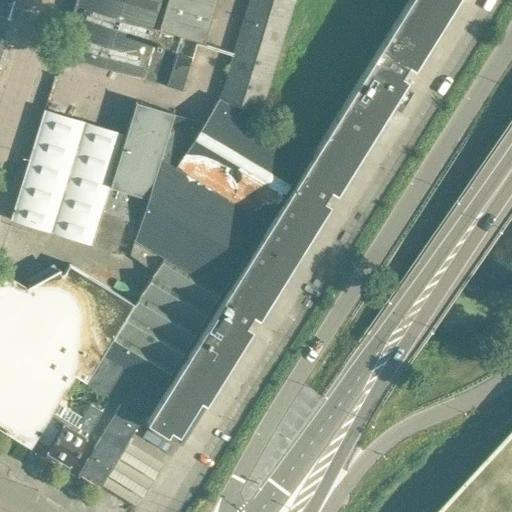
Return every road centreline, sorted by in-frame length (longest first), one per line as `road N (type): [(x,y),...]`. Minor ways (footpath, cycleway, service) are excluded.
road 1 (unclassified): [(511,37),(228,511)]
road 2 (tertiary): [(378,366),(511,171)]
road 3 (unclassified): [(324,511),(371,452),(511,374)]
road 4 (tertiary): [(378,366),(258,511)]
road 5 (tertiary): [(314,511),(378,366)]
road 6 (unclassified): [(0,146),(45,0)]
